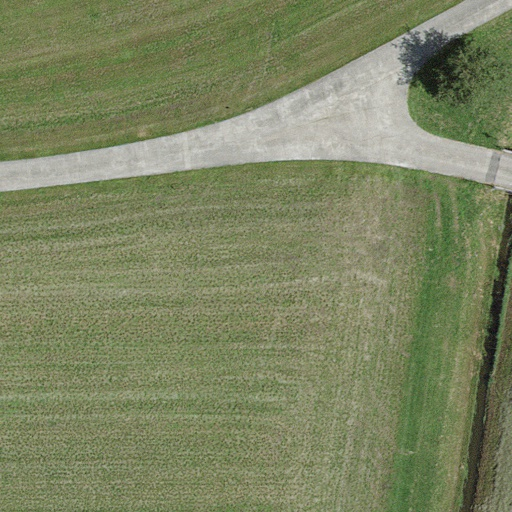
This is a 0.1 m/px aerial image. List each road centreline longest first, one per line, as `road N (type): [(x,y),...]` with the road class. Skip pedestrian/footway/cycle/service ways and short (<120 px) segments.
road 1 (unclassified): [(314,124),(156,159),(0,174)]
road 2 (unclassified): [(511,171),(314,124)]
road 3 (unclassified): [(314,124),(440,28)]
